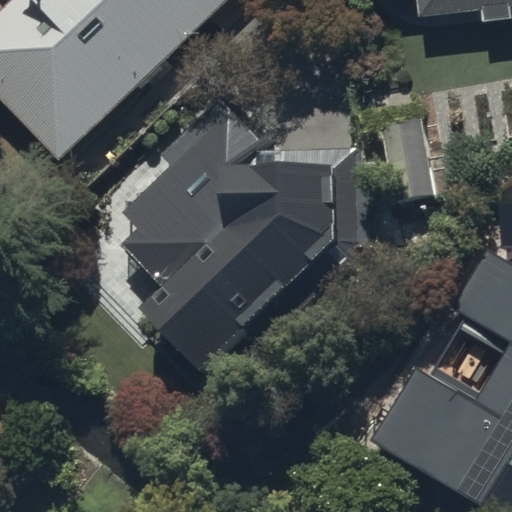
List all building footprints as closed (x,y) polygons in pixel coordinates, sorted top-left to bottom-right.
[(226,0),(9,0),(0,9),(0,88),(66,156),(226,0)] [(511,0),(423,0),(425,12),(511,2),(511,0)] [(238,159),(266,138),(235,106),(129,209),(147,227),(130,243),(170,284),(155,298),(214,359),(253,321),(271,340),(360,254),(360,240),(366,240),(363,145),(293,148),(294,158),(238,159)] [(383,113),(397,199),(438,192),(424,106),(383,113)] [(501,249),(511,249),(511,202),(501,202),(501,249)] [(511,511),(511,265),(486,250),(453,306),(511,342),(474,405),(415,370),(374,439),(496,511),(511,511)]
